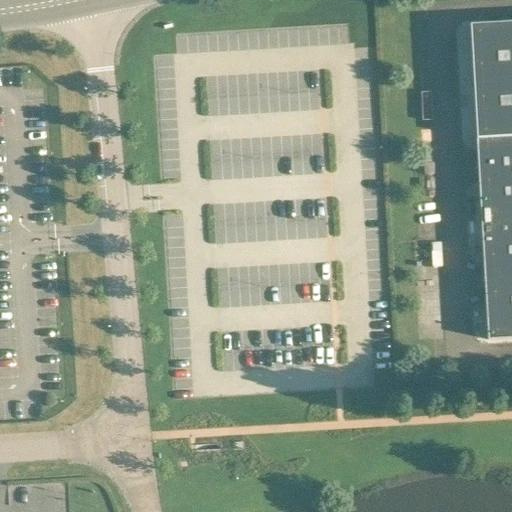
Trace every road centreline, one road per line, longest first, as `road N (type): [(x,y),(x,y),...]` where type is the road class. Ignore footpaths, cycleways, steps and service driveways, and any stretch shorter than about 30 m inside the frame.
road 1 (unclassified): [(131,446),(93,0)]
road 2 (unclassified): [(0,453),(131,446)]
